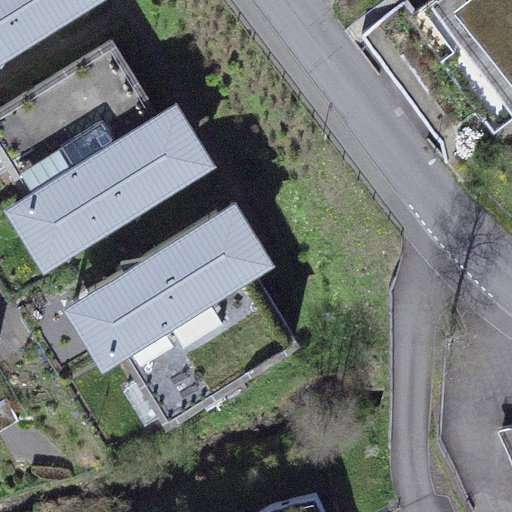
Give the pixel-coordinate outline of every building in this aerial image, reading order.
[(0,0),(0,58),(93,0),(0,0)] [(511,0),(446,0),(414,25),(499,133),(511,122),(511,0)] [(0,107),(0,144),(63,245),(191,167),(111,38),(0,107)] [(0,404),(6,401),(0,390),(0,279),(56,247),(0,157),(0,404)] [(212,213),(48,318),(79,365),(108,346),(158,424),(292,339),(212,213)] [(326,511),(314,486),(256,511),(326,511)]
